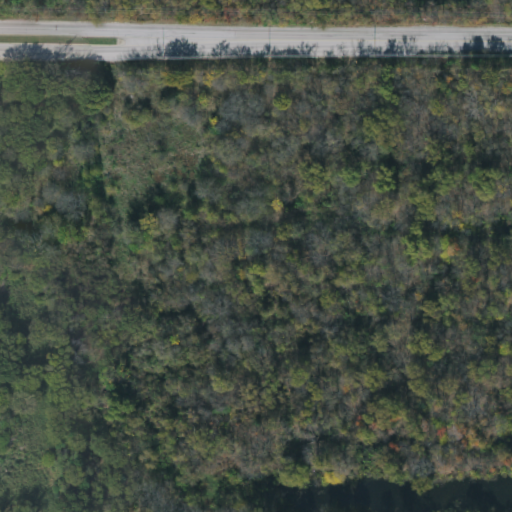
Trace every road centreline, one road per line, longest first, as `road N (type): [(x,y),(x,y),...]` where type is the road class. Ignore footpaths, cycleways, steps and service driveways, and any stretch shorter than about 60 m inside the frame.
road 1 (tertiary): [(200,42),(511,44)]
road 2 (tertiary): [(0,50),(135,51),(200,42)]
road 3 (tertiary): [(200,42),(0,31)]
